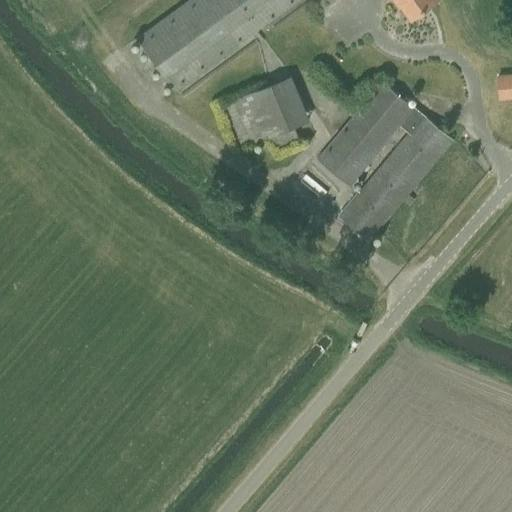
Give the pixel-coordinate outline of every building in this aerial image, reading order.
[(188,0),(137,37),(175,90),(299,0),(188,0)] [(396,0),(410,19),(435,0),(396,0)] [(511,76),(498,77),(499,97),(511,96),(511,76)] [(381,82),(318,157),(351,185),(401,124),(403,126),(409,131),(338,214),(368,239),(451,140),(381,82)] [(271,83),(223,104),(241,149),(270,137),(290,129),(271,83)]
